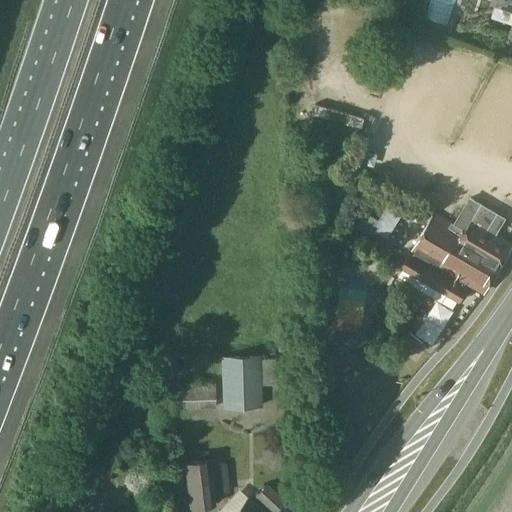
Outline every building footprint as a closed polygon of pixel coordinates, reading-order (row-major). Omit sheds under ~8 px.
[(445,27),(454,0),(427,0),(421,18),(445,27)] [(511,0),(498,0),(497,5),(511,9),(511,31),(510,36),(511,36),(511,0)] [(337,177),(325,169),(308,196),(320,203),(313,214),(328,224),(355,183),(339,173),(337,177)] [(511,244),(497,235),(507,220),(470,198),(455,224),(431,210),(410,248),(414,251),(412,255),(408,253),(397,268),(457,302),(467,287),(463,285),(465,281),(486,295),(511,247),(511,244)] [(442,298),(424,340),(440,347),(458,304),(442,298)] [(226,403),(262,402),(262,384),(261,358),(261,353),(224,354),(226,403)] [(275,357),(261,358),(262,384),(276,383),(275,357)] [(174,401),(215,401),(214,385),(174,384),(174,401)] [(210,460),(186,462),(191,507),(215,504),(214,495),(227,494),(224,460),(210,462),(210,460)] [(126,484),(116,484),(117,504),(127,504),(126,484)] [(272,511),(274,511),(285,501),(267,484),(256,497),(272,511)] [(263,511),(248,497),(233,511),(263,511)]
